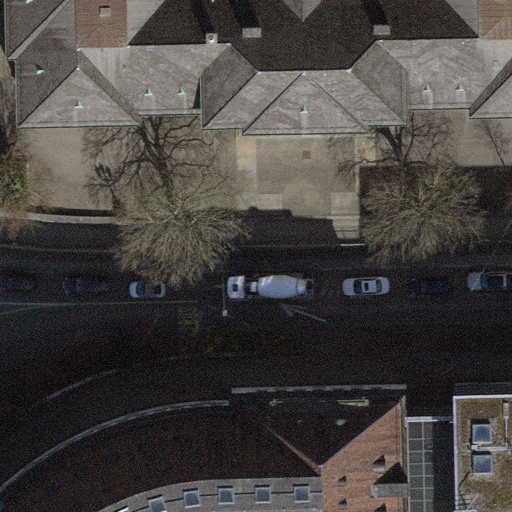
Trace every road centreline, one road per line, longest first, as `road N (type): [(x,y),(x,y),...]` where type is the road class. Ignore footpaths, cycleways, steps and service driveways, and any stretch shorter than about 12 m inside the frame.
road 1 (primary): [(511,287),(209,288)]
road 2 (unclassified): [(209,288),(0,336)]
road 3 (primary): [(209,288),(0,285)]
